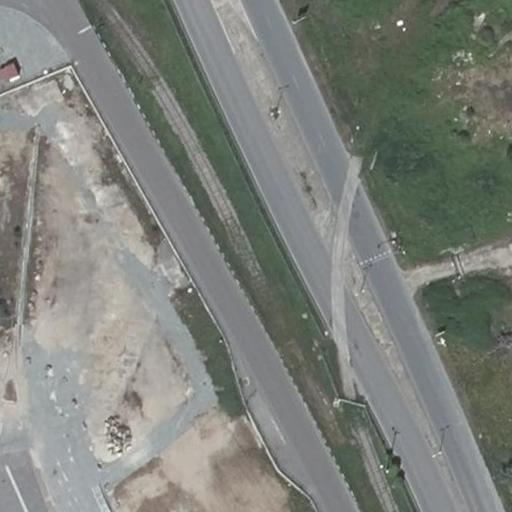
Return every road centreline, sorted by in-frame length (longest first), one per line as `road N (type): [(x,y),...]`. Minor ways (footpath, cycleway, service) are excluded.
road 1 (secondary): [(193,0),(439,511)]
road 2 (secondary): [(486,511),(258,0)]
